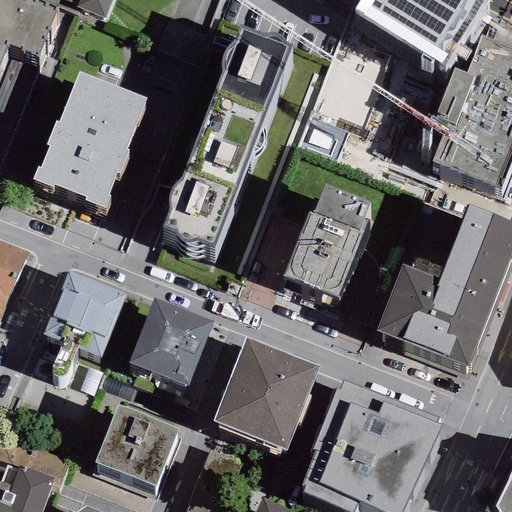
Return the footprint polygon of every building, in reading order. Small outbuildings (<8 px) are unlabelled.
[(112,0),(78,0),(76,7),(105,19),(112,0)] [(479,0),(365,0),(352,23),(444,78),(489,5),(479,0)] [(51,36),(0,16),(0,82),(10,56),(39,67),(51,36)] [(199,58),(209,29),(169,16),(160,45),(199,58)] [(167,225),(162,243),(176,249),(178,254),(182,258),(187,261),(192,260),(197,258),(213,264),(291,58),(284,57),(282,54),(278,51),(275,50),(270,50),(266,52),(263,52),(238,43),(233,56),(229,59),(225,63),(222,69),(220,76),(219,83),(220,88),(181,190),(177,196),(173,201),(169,206),(167,210),(167,218),(167,222),(167,225)] [(446,140),(431,178),(499,205),(511,172),(511,65),(480,53),(464,92),(452,87),(453,84),(360,48),(340,98),(446,140)] [(0,165),(39,67),(10,56),(0,82),(0,165)] [(144,111),(79,84),(58,135),(55,134),(46,157),(48,158),(40,179),(37,178),(32,191),(52,199),(53,196),(86,210),(85,213),(104,221),(109,209),(106,208),(115,185),(118,186),(127,164),(124,162),(144,111)] [(365,218),(319,200),(308,228),(303,226),(277,291),(334,313),(365,236),(359,233),(365,218)] [(511,258),(511,234),(466,217),(439,288),(400,274),(374,341),(466,377),(511,258)] [(28,253),(0,241),(0,320),(1,321),(28,253)] [(125,305),(67,282),(42,344),(59,350),(64,353),(52,381),(52,384),(54,388),(55,389),(59,390),(62,390),(65,388),(68,385),(70,379),(78,358),(85,362),(101,368),(108,350),(107,350),(125,305)] [(210,331),(151,308),(126,373),(186,396),(210,331)] [(318,377),(246,348),(212,432),(285,461),(318,377)] [(436,430),(343,391),(339,400),(335,398),(310,460),(315,462),(301,496),(303,497),(300,504),(318,511),(408,511),(439,441),(433,439),(436,430)] [(177,439),(117,415),(95,473),(155,496),(177,439)] [(0,444),(0,482),(5,484),(53,503),(60,506),(73,473),(0,444)] [(224,511),(242,463),(209,450),(185,511),(224,511)] [(511,511),(511,455),(509,455),(485,506),(489,511),(511,511)] [(49,511),(53,503),(5,484),(0,497),(0,511),(49,511)]
